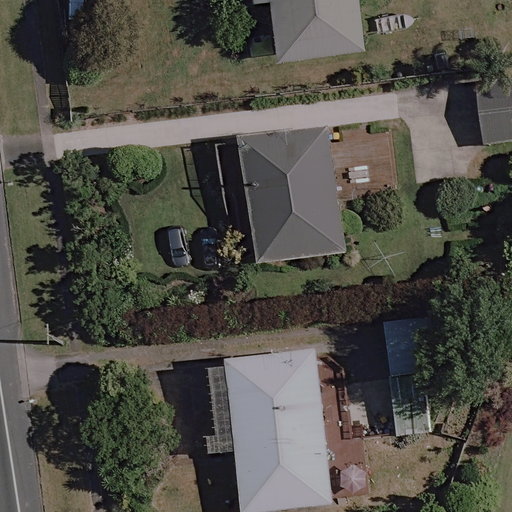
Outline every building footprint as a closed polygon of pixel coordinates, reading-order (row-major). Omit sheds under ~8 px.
[(359,52),(354,0),(245,0),(245,1),(259,0),(264,0),(270,60),(359,52)] [(511,146),(511,86),(473,90),(478,150),(511,146)] [(388,133),(327,139),(333,194),(394,188),(388,133)] [(333,194),(327,139),(243,148),(256,267),(340,258),(333,194)] [(472,370),(467,317),(382,325),(394,440),(430,436),(423,375),(472,370)] [(303,511),(330,509),(312,355),(224,365),(241,511),(303,511)]
